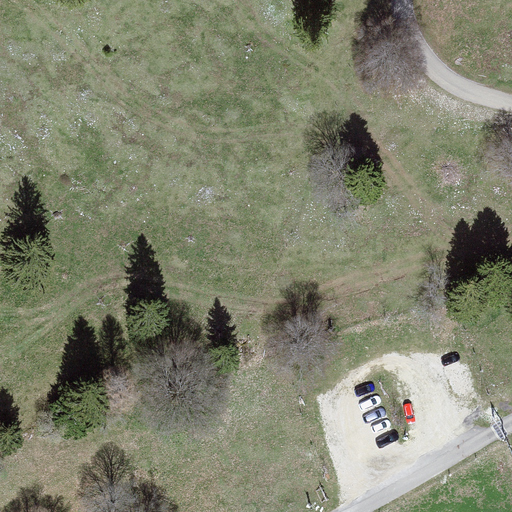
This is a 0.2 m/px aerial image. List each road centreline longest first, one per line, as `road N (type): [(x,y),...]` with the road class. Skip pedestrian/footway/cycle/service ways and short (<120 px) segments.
road 1 (unclassified): [(352,511),(511,422)]
road 2 (unclassified): [(511,102),(463,89),(435,70),(409,29),(402,0)]
